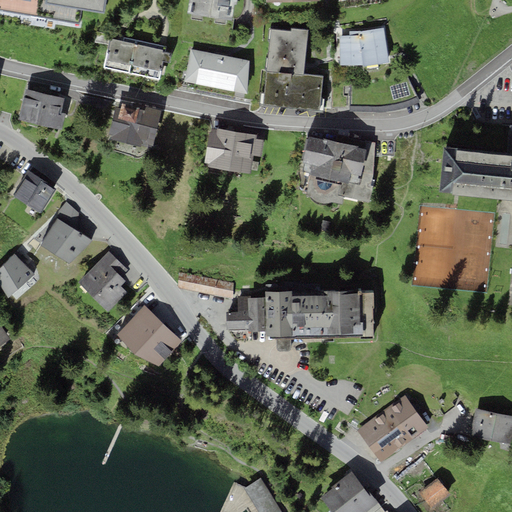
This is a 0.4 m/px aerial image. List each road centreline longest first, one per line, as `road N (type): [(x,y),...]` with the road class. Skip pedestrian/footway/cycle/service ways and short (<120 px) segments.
road 1 (residential): [(0,134),(51,169),(144,261),(207,346),(374,475),(408,511)]
road 2 (residential): [(511,54),(458,96),(404,122),(227,116)]
road 3 (residential): [(0,66),(227,116)]
